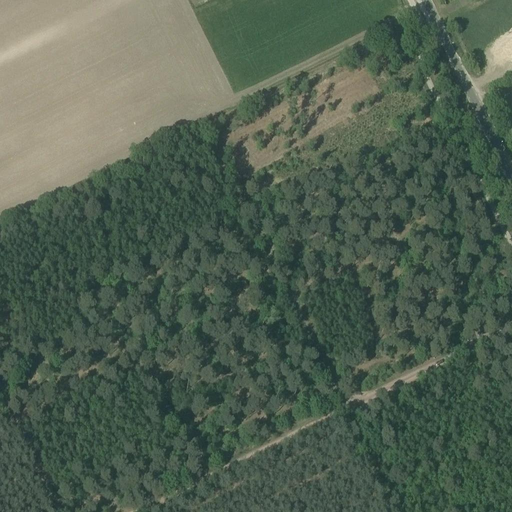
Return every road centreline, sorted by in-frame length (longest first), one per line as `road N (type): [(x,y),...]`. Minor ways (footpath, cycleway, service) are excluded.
road 1 (track): [(141,511),(511,326)]
road 2 (track): [(240,188),(396,511)]
road 3 (tertiary): [(511,177),(424,0)]
road 4 (track): [(56,511),(0,395)]
